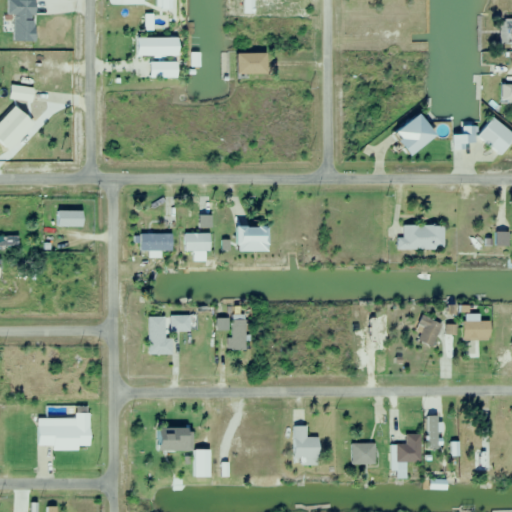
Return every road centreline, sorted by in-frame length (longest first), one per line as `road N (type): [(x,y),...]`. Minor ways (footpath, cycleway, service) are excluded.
road 1 (residential): [(0,180),(511,181)]
road 2 (residential): [(511,388),(112,392)]
road 3 (residential): [(112,511),(110,180)]
road 4 (residential): [(323,181),(323,0)]
road 5 (residential): [(89,180),(87,0)]
